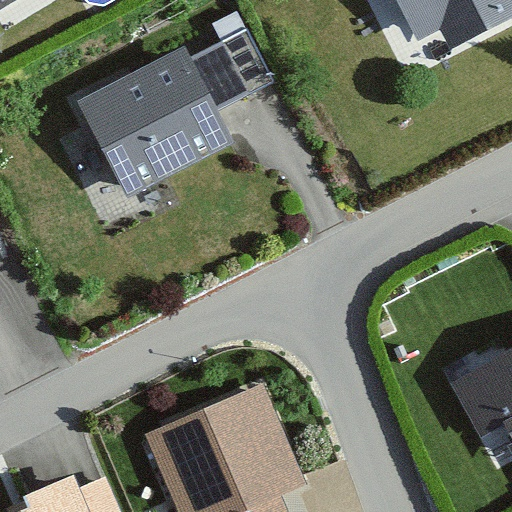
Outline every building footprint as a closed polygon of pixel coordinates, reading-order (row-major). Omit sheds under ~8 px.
[(511,0),(374,0),(406,60),(511,6),(511,0)] [(242,19),(66,101),(110,195),(213,146),(199,117),(272,82),(242,19)] [(511,461),(511,344),(449,377),(497,469),(511,461)] [(298,474),(260,385),(151,431),(185,511),(283,511),(272,485),(298,474)] [(116,511),(102,477),(16,511),(116,511)]
